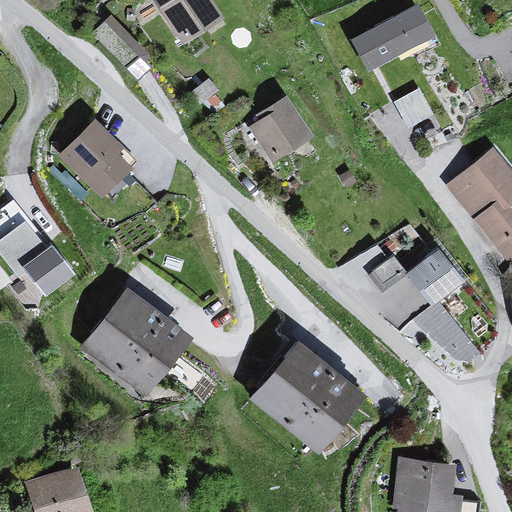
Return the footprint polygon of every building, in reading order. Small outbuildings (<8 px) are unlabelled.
[(199,0),(145,0),(175,45),(213,21),(199,0)] [(399,3),(339,40),(358,71),(418,33),(399,3)] [(156,55),(111,8),(92,26),(138,73),(156,55)] [(394,93),(406,121),(433,109),(420,81),(394,93)] [(271,98),(238,121),(267,161),(299,139),(271,98)] [(99,135),(76,121),(48,157),(92,194),(113,169),(101,156),(99,135)] [(511,187),(481,150),(439,184),(502,261),(511,252),(511,187)] [(21,193),(0,206),(0,242),(17,271),(26,266),(41,290),(69,273),(21,193)] [(360,251),(370,265),(388,253),(378,239),(360,251)] [(421,251),(392,276),(417,306),(447,281),(421,251)] [(177,334),(108,289),(67,351),(136,396),(177,334)] [(511,291),(498,295),(511,353),(511,291)] [(272,343),(230,399),(299,450),(341,394),(272,343)] [(437,511),(442,462),(391,458),(385,511),(437,511)] [(67,511),(54,470),(10,484),(19,511),(67,511)]
